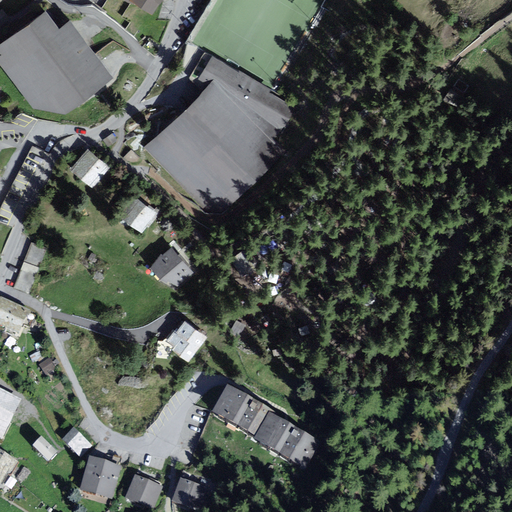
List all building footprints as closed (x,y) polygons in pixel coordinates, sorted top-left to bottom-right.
[(156,0),(130,0),(149,12),(156,0)] [(55,30),(42,13),(0,44),(0,46),(6,53),(0,57),(0,62),(35,108),(63,113),(109,78),(66,21),(55,30)] [(284,151),(276,143),(298,107),(213,55),(198,81),(208,87),(145,148),(214,219),(284,151)] [(103,168),(85,153),(68,173),(87,189),(103,168)] [(11,187),(0,208),(0,218),(8,223),(23,193),(11,187)] [(154,211),(136,200),(122,221),(140,233),(154,211)] [(28,290),(47,246),(33,240),(14,284),(28,290)] [(168,247),(145,268),(166,290),(188,268),(168,247)] [(28,315),(2,304),(0,308),(0,329),(18,337),(28,315)] [(204,335),(183,320),(166,345),(187,360),(204,335)] [(318,443),(223,386),(207,412),(303,469),(318,443)] [(0,437),(17,402),(0,393),(0,437)] [(90,444),(74,429),(64,439),(81,454),(90,444)] [(56,452),(42,437),(34,445),(48,459),(56,452)] [(0,487),(14,464),(0,455),(0,487)] [(119,465),(91,458),(83,488),(111,496),(119,465)] [(160,486),(137,476),(128,497),(151,506),(160,486)] [(205,488),(183,481),(176,502),(198,509),(205,488)]
